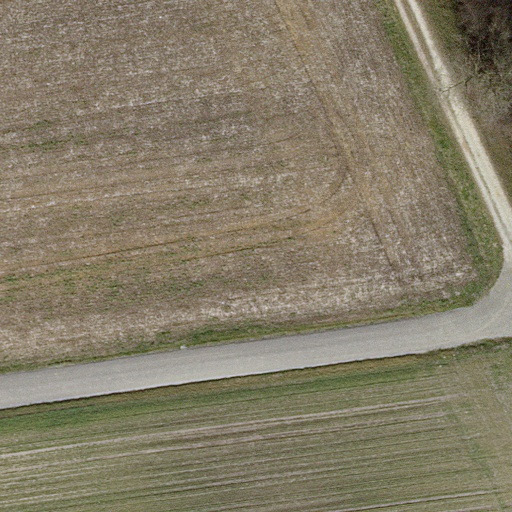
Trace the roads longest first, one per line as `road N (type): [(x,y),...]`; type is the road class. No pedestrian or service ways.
road 1 (track): [(511,312),(0,392)]
road 2 (track): [(415,0),(511,239)]
